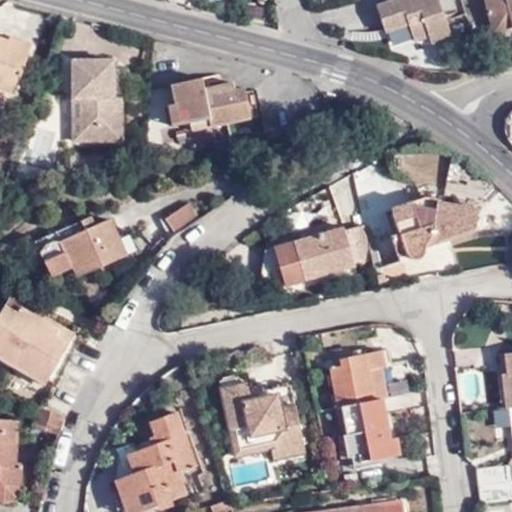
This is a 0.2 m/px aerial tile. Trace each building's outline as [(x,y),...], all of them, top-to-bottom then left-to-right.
[(422,20),(428,37),(430,45),(451,38),(438,0),(394,0),(376,6),(384,33),(407,25),(422,20)] [(511,0),(483,0),(493,36),(511,31),(511,0)] [(413,42),(428,37),(422,20),(407,25),(413,42)] [(0,88),(15,94),(32,45),(10,37),(8,42),(0,38),(0,88)] [(119,51),(82,53),(87,131),(131,129),(129,82),(121,83),(119,51)] [(209,120),(210,127),(252,118),(245,88),(235,90),(207,96),(205,89),(203,78),(171,84),(176,104),(168,106),(173,127),(190,124),(209,120)] [(207,96),(235,90),(233,83),(205,89),(207,96)] [(191,132),(210,127),(209,120),(190,124),(191,132)] [(398,258),(407,255),(409,257),(412,260),(415,260),(419,260),(420,260),(421,258),(423,257),(425,253),(425,249),(475,233),(477,231),(480,210),(424,199),(383,213),(398,258)] [(165,219),(176,235),(201,218),(190,203),(165,219)] [(40,252),(40,254),(53,277),(71,268),(77,278),(128,255),(112,219),(95,227),(91,218),(35,242),(40,251),(40,252)] [(148,229),(161,252),(162,250),(175,236),(176,235),(165,219),(148,229)] [(371,262),(363,224),(344,230),(343,227),(263,250),(256,296),(371,262)] [(386,283),(384,274),(377,276),(379,284),(386,283)] [(76,334),(11,295),(0,313),(0,359),(45,386),(76,334)] [(382,399),(388,398),(381,368),(385,367),(383,352),(331,362),(332,368),(330,369),(337,409),(342,408),(382,399)] [(503,375),(507,409),(511,408),(511,353),(490,356),(492,376),(503,375)] [(286,400),(285,393),(250,401),(247,384),(239,378),(220,382),(234,446),(243,452),(272,447),(276,438),(289,443),(290,453),(314,449),(302,396),(286,400)] [(300,389),(285,393),(286,400),(302,396),(300,389)] [(390,440),(382,399),(342,408),(356,465),(400,456),(397,439),(390,440)] [(35,427),(60,435),(65,416),(40,408),(35,427)] [(142,471),(128,476),(115,481),(127,511),(141,511),(186,495),(178,473),(196,466),(177,413),(150,423),(159,444),(135,453),(142,471)] [(20,490),(22,465),(16,464),(17,422),(0,420),(0,501),(4,501),(7,501),(11,500),(15,498),(18,495),(20,490)] [(243,452),(234,446),(237,459),(273,452),(276,466),(316,458),(314,449),(290,453),(289,443),(276,438),(272,447),(243,452)] [(118,451),(128,476),(142,471),(135,453),(132,445),(118,451)] [(511,464),(476,469),(478,487),(511,482),(511,464)] [(511,482),(478,487),(480,503),(511,498),(511,482)] [(214,506),(216,511),(232,507),(230,501),(214,506)] [(404,511),(403,502),(322,511),(404,511)]
